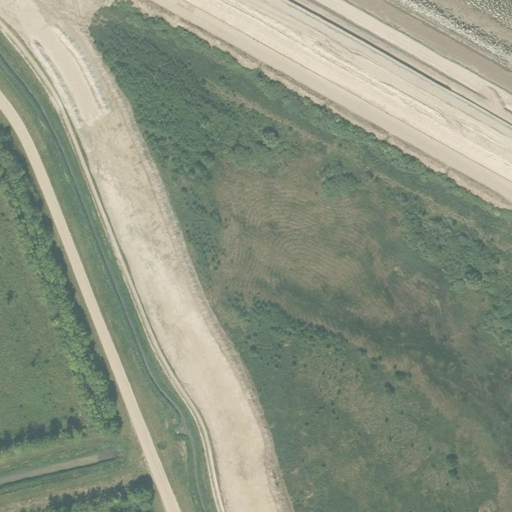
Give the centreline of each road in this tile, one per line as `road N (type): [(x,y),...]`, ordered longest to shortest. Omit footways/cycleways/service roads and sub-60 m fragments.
road 1 (track): [(0,100),(24,139),(169,511)]
road 2 (track): [(511,77),(378,0)]
